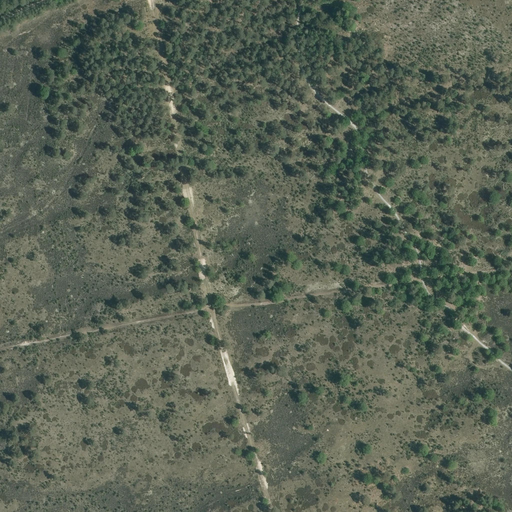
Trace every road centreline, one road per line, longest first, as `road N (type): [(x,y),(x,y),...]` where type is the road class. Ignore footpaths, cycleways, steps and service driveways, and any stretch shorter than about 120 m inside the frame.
road 1 (track): [(0,349),(211,308)]
road 2 (track): [(211,308),(422,281)]
road 3 (track): [(270,511),(211,308)]
